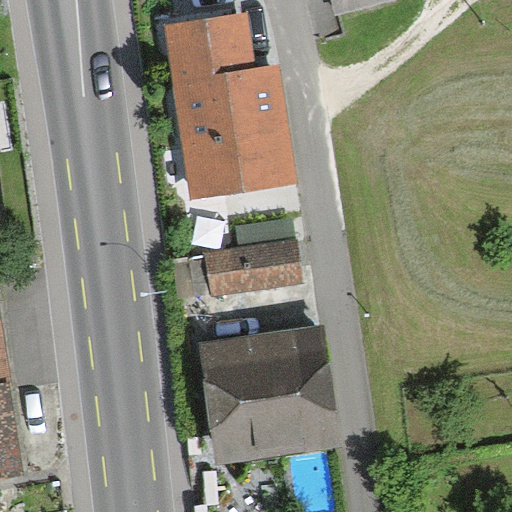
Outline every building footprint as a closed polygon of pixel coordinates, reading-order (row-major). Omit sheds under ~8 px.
[(334,0),(339,15),(397,0),(334,0)] [(243,22),(167,34),(193,203),(293,188),(275,73),(251,76),(243,22)] [(304,287),(298,244),(206,258),(212,301),(304,287)] [(331,444),(313,331),(196,349),(214,463),(331,444)] [(0,490),(25,486),(0,351),(0,490)]
